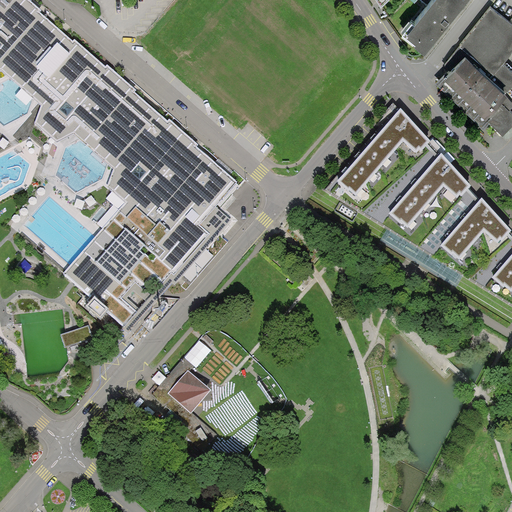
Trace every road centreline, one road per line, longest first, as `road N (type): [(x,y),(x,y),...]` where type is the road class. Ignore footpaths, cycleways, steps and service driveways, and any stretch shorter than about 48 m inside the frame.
road 1 (residential): [(287,194),(65,447)]
road 2 (unclassified): [(287,194),(58,0)]
road 3 (residential): [(402,70),(287,194)]
